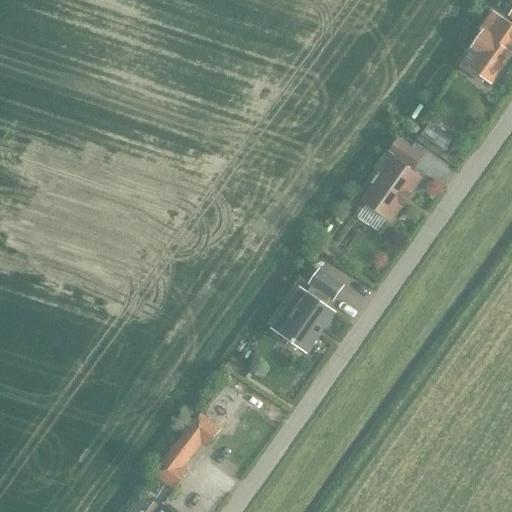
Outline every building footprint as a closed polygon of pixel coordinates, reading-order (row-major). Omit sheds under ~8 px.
[(487,78),(491,82),(511,54),(508,51),(511,46),(511,25),(494,13),(482,30),(486,32),(474,48),(481,53),(469,70),(485,81),(487,78)] [(417,126),(409,120),(404,126),(415,135),(419,130),(417,127),(417,126)] [(400,140),(392,151),(416,168),(424,156),(400,140)] [(392,221),(403,206),(404,206),(412,194),(411,194),(422,178),(394,159),(383,175),(381,173),(373,184),(376,185),(364,201),(392,221)] [(280,334),(307,353),(334,313),(325,307),(330,299),(334,301),(343,288),(320,271),(310,284),(314,287),(308,295),(300,289),(289,304),(298,310),(280,334)] [(199,439),(208,446),(220,432),(200,417),(157,474),(176,489),(187,475),(178,468),(199,439)]
